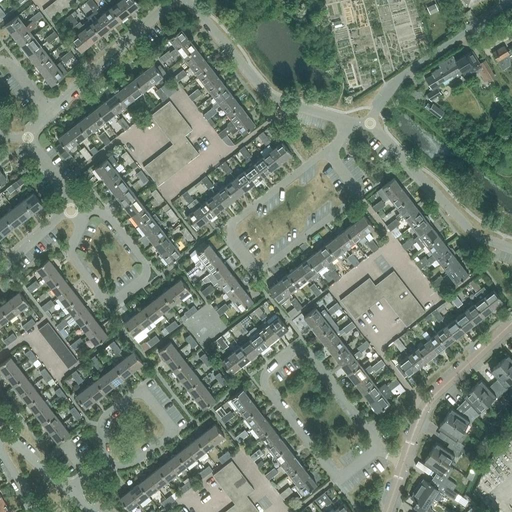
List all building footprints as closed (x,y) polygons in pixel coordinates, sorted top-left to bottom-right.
[(57,0),(55,0),(52,2),(60,12),(65,9),(57,0)] [(65,0),(57,0),(65,9),(69,5),(65,0)] [(115,0),(117,2),(111,8),(120,20),(130,12),(120,0),(115,0)] [(136,0),(120,0),(130,12),(140,4),(136,0)] [(52,2),(48,6),(55,16),(60,12),(52,2)] [(95,3),(90,6),(94,11),(98,8),(95,3)] [(434,4),(427,7),(430,14),(438,10),(434,4)] [(55,16),(48,6),(43,10),(50,20),(55,16)] [(111,8),(101,16),(110,28),(120,20),(111,8)] [(35,15),(39,20),(43,17),(39,12),(35,15)] [(67,17),(70,22),(75,18),(71,14),(67,17)] [(13,36),(21,46),(33,36),(29,31),(35,26),(34,24),(39,20),(35,15),(30,19),(31,21),(25,26),(13,36)] [(5,26),(13,36),(25,26),(18,16),(5,26)] [(101,16),(91,23),(101,36),(110,28),(101,16)] [(75,18),(70,22),(74,27),(79,23),(75,18)] [(80,22),(76,25),(81,31),(91,43),(101,36),(91,23),(88,20),(82,24),(80,22)] [(176,47),(188,38),(181,29),(169,38),(176,47)] [(55,31),(50,35),(54,40),(58,36),(55,31)] [(91,43),(81,31),(71,39),(81,51),(91,43)] [(54,40),(50,35),(45,39),(49,44),(54,40)] [(21,46),(28,55),(41,46),(33,36),(21,46)] [(184,57),(195,48),(188,38),(176,47),(170,52),(169,50),(165,53),(166,56),(165,56),(167,59),(172,55),(173,57),(180,52),(184,57)] [(28,55),(36,65),(49,56),(41,46),(28,55)] [(511,46),(509,48),(511,51),(509,53),(505,46),(493,54),(503,70),(510,65),(510,59),(511,57),(511,46)] [(191,67),(203,58),(195,48),(184,57),(191,67)] [(70,51),(65,55),(69,59),(74,56),(70,51)] [(461,71),(464,74),(465,76),(473,71),(474,74),(482,69),(479,64),(480,63),(472,51),(466,54),(466,53),(455,59),(462,70),(461,71)] [(69,59),(65,55),(61,58),(64,63),(69,59)] [(36,65),(44,75),(56,66),(49,56),(36,65)] [(442,94),(438,88),(441,86),(442,87),(445,86),(445,85),(454,80),(464,74),(461,71),(462,70),(454,57),(440,66),(442,70),(427,80),(434,91),(427,95),(432,102),(439,98),(438,97),(442,94)] [(199,76),(210,67),(203,58),(191,67),(199,76)] [(480,63),(479,64),(482,69),(483,71),(485,74),(492,71),(485,60),(480,63)] [(56,66),(44,75),(52,85),(68,73),(60,63),(56,66)] [(153,64),(144,71),(153,84),(163,76),(153,64)] [(206,86),(218,77),(210,67),(199,76),(206,86)] [(183,69),(179,72),(181,75),(179,76),(182,79),(187,74),(183,69)] [(144,71),(134,79),(144,91),(153,84),(144,71)] [(487,78),(490,82),(496,78),(492,71),(485,74),(487,78)] [(181,75),(179,72),(173,77),(177,82),(182,79),(179,76),(181,75)] [(213,96),(225,86),(218,77),(206,86),(213,96)] [(134,79),(125,86),(134,98),(144,91),(134,79)] [(125,86),(115,94),(125,106),(134,98),(125,86)] [(213,105),(213,108),(214,110),(221,105),(233,96),(225,86),(213,96),(218,101),(213,105)] [(155,92),(159,96),(161,94),(162,95),(165,93),(160,88),(155,92)] [(197,88),(193,91),(196,94),(194,95),(196,98),(202,93),(197,88)] [(196,94),(193,91),(188,95),(192,101),(196,98),(194,95),(196,94)] [(115,94),(105,101),(115,113),(125,106),(115,94)] [(221,105),(228,115),(240,106),(233,96),(221,105)] [(105,101),(96,109),(106,120),(115,113),(105,101)] [(170,101),(160,108),(164,113),(173,105),(170,101)] [(428,104),(425,107),(439,118),(443,112),(433,104),(431,107),(428,104)] [(164,113),(168,118),(177,110),(173,105),(164,113)] [(228,124),(227,127),(229,129),(235,124),(236,124),(248,115),(240,106),(228,115),(232,120),(228,124)] [(151,116),(155,120),(164,113),(160,108),(151,116)] [(96,109),(86,116),(96,128),(106,120),(96,109)] [(177,110),(168,118),(171,123),(181,115),(177,110)] [(207,120),(211,116),(209,114),(211,113),(209,111),(203,115),(207,120)] [(155,120),(158,125),(168,118),(164,113),(155,120)] [(158,125),(170,139),(179,132),(175,128),(185,120),(181,115),(171,123),(168,118),(158,125)] [(235,124),(229,129),(231,131),(233,134),(239,129),(243,134),(255,125),(248,115),(236,124),(235,124)] [(86,116),(77,123),(87,135),(96,128),(86,116)] [(175,128),(179,132),(188,125),(185,120),(175,128)] [(71,128),(67,131),(77,143),(87,135),(77,123),(75,123),(71,125),(71,128)] [(179,132),(182,137),(185,135),(192,130),(188,125),(179,132)] [(77,143),(67,131),(57,138),(61,143),(56,148),(65,159),(71,155),(67,150),(77,143)] [(170,139),(173,144),(182,137),(179,132),(170,139)] [(173,144),(172,145),(176,149),(188,140),(185,136),(185,135),(182,137),(173,144)] [(180,155),(185,151),(192,145),(188,140),(176,149),(180,154),(180,155)] [(273,150),(282,162),(292,155),(282,142),(273,150)] [(172,145),(167,149),(175,158),(180,154),(176,149),(172,145)] [(185,151),(191,160),(199,154),(192,145),(185,151)] [(167,149),(163,152),(170,162),(175,158),(167,149)] [(263,157),(272,169),(282,162),(273,150),(263,157)] [(180,155),(187,163),(191,160),(185,151),(180,155)] [(161,169),(156,173),(163,182),(187,163),(180,155),(180,154),(175,158),(170,162),(163,152),(153,160),(161,169)] [(244,172),(253,184),(263,177),(254,164),(249,158),(251,157),(247,152),(245,154),(244,153),(242,155),(246,160),(245,161),(250,167),(244,172)] [(102,178),(114,169),(119,165),(111,156),(95,169),(102,178)] [(127,158),(125,160),(129,165),(134,161),(130,157),(128,159),(127,158)] [(254,164),(263,177),(272,169),(263,157),(254,164)] [(153,160),(148,164),(156,173),(161,169),(153,160)] [(144,167),(151,177),(156,173),(148,164),(144,167)] [(225,168),(223,169),(227,175),(232,171),(229,167),(226,169),(225,168)] [(102,178),(109,188),(121,178),(114,169),(102,178)] [(136,175),(139,179),(142,177),(143,178),(145,176),(141,171),(136,175)] [(234,179),(244,192),(253,184),(244,172),(234,179)] [(156,173),(151,177),(158,186),(163,182),(156,173)] [(142,177),(139,179),(143,184),(148,180),(145,176),(143,178),(142,177)] [(117,197),(129,188),(132,185),(128,180),(125,183),(121,178),(109,188),(117,197)] [(225,187),(234,199),(244,192),(234,179),(225,187)] [(389,197),(401,188),(393,179),(377,192),(384,201),(389,197)] [(16,181),(11,185),(15,189),(19,186),(16,181)] [(206,182),(204,184),(209,190),(213,186),(210,182),(207,184),(206,182)] [(15,189),(11,185),(7,189),(10,193),(15,189)] [(215,194),(225,206),(234,199),(225,187),(215,194)] [(117,197),(116,198),(118,201),(118,203),(120,206),(122,207),(124,206),(124,207),(136,197),(129,188),(117,197)] [(397,207),(408,198),(401,188),(389,197),(397,207)] [(150,194),(154,198),(156,196),(158,197),(160,195),(156,190),(150,194)] [(33,193),(23,201),(33,213),(43,205),(33,193)] [(206,201),(215,214),(225,206),(215,194),(206,201)] [(156,196),(154,198),(158,203),(163,199),(160,195),(158,197),(156,196)] [(124,207),(132,216),(144,207),(136,197),(124,207)] [(205,221),(196,209),(197,208),(192,202),(194,201),(190,197),(188,198),(187,197),(185,199),(189,204),(187,205),(192,212),(186,216),(196,228),(205,221)] [(404,217),(416,207),(408,198),(397,207),(400,212),(395,216),(399,221),(404,217)] [(197,208),(196,209),(205,221),(215,214),(206,201),(201,205),(196,199),(194,201),(192,202),(197,208)] [(381,200),(377,203),(379,206),(378,207),(380,209),(385,205),(381,200)] [(23,201),(13,208),(23,220),(33,213),(23,201)] [(379,206),(377,203),(371,207),(375,213),(380,209),(378,207),(379,206)] [(132,216),(139,226),(151,216),(144,207),(132,216)] [(411,226),(423,217),(416,207),(404,217),(411,226)] [(13,208),(4,216),(13,228),(23,220),(13,208)] [(165,213),(169,217),(171,215),(172,216),(175,214),(171,209),(165,213)] [(151,216),(139,226),(147,235),(158,226),(161,223),(158,219),(154,214),(151,216)] [(171,215),(169,217),(173,222),(178,218),(175,214),(172,216),(171,215)] [(364,215),(355,222),(364,235),(369,241),(373,238),(368,232),(374,227),(364,215)] [(4,216),(0,218),(0,231),(3,236),(13,228),(4,216)] [(423,217),(411,226),(419,236),(431,227),(428,223),(428,222),(429,221),(429,220),(427,216),(425,216),(424,217),(423,217)] [(396,219),(392,223),(393,225),(392,226),(394,228),(400,224),(396,219)] [(355,223),(345,230),(355,242),(364,235),(355,223)] [(147,235),(154,245),(166,235),(158,226),(147,235)] [(419,236),(414,239),(422,249),(426,245),(438,236),(431,227),(419,236)] [(180,231),(184,236),(186,234),(187,235),(190,233),(185,228),(180,231)] [(336,237),(345,249),(348,247),(355,242),(345,230),(336,237)] [(154,245),(161,254),(173,245),(166,235),(154,245)] [(438,236),(426,245),(430,251),(426,254),(430,258),(434,255),(446,246),(438,236)] [(336,237),(326,245),(335,257),(345,249),(336,237)] [(411,238),(407,241),(408,244),(407,245),(409,247),(415,243),(411,238)] [(366,243),(369,247),(372,245),(373,246),(376,245),(371,239),(366,243)] [(173,245),(161,254),(169,263),(181,254),(176,249),(179,247),(176,243),(173,245)] [(198,268),(204,263),(216,254),(209,244),(197,253),(200,258),(195,262),(196,264),(195,265),(196,266),(198,268)] [(326,245),(316,252),(326,264),(331,271),(333,269),(335,267),(330,261),(335,257),(326,245)] [(372,245),(369,247),(374,253),(379,249),(376,245),(373,246),(372,245)] [(425,257),(421,261),(423,263),(422,264),(424,266),(429,262),(430,264),(437,259),(441,265),(453,255),(454,254),(454,252),(452,248),(450,248),(447,245),(446,246),(434,255),(430,258),(428,260),(425,257)] [(316,252),(307,260),(316,272),(326,264),(316,252)] [(204,263),(212,273),(224,263),(216,254),(204,263)] [(441,265),(449,274),(461,265),(453,255),(441,265)] [(37,268),(44,278),(56,269),(49,259),(37,268)] [(307,260),(297,267),(307,279),(310,282),(319,275),(316,272),(307,260)] [(212,273),(219,282),(231,273),(224,263),(212,273)] [(461,265),(449,274),(456,284),(468,275),(461,265)] [(297,267),(288,274),(297,287),(307,279),(297,267)] [(44,278),(52,288),(64,278),(56,269),(44,278)] [(328,273),(331,277),(334,275),(335,276),(337,274),(333,269),(331,271),(328,273)] [(385,277),(384,278),(390,286),(400,278),(394,271),(385,277)] [(219,282),(226,292),(239,282),(231,273),(219,282)] [(288,274),(278,282),(288,294),(297,287),(288,274)] [(440,276),(436,280),(438,282),(437,283),(439,285),(444,281),(440,276)] [(52,288),(59,297),(71,288),(64,278),(52,288)] [(369,278),(364,282),(371,292),(376,288),(375,286),(376,285),(369,278)] [(384,278),(379,282),(389,294),(393,291),(394,290),(390,286),(384,278)] [(400,278),(390,286),(394,290),(403,283),(400,278)] [(181,279),(171,287),(181,299),(190,291),(181,279)] [(469,284),(472,288),(475,286),(476,287),(478,285),(474,280),(469,284)] [(27,288),(28,290),(38,283),(36,281),(27,288)] [(226,292),(234,301),(246,292),(239,282),(226,292)] [(288,294),(278,282),(269,289),(280,304),(290,297),(288,294)] [(364,282),(359,286),(367,295),(371,292),(364,282)] [(376,285),(375,286),(376,288),(384,297),(384,298),(389,294),(379,282),(376,285)] [(38,283),(28,290),(30,293),(40,285),(38,283)] [(309,287),(312,291),(315,290),(316,291),(319,289),(314,283),(309,287)] [(394,290),(393,291),(397,295),(407,288),(403,283),(394,290)] [(472,288),(476,293),(479,291),(484,297),(493,310),(503,302),(494,290),(489,294),(483,287),(481,289),(478,285),(476,287),(475,286),(472,288)] [(359,286),(354,289),(362,299),(367,295),(359,286)] [(171,287),(162,294),(171,306),(181,299),(171,287)] [(59,297),(67,307),(78,298),(71,288),(59,297)] [(209,290),(207,288),(201,292),(205,297),(209,294),(207,291),(209,290)] [(376,288),(371,292),(379,301),(384,297),(376,288)] [(407,288),(397,295),(401,300),(411,292),(407,288)] [(354,289),(350,293),(357,303),(362,299),(354,289)] [(19,291),(10,299),(19,311),(29,304),(19,291)] [(384,298),(383,298),(387,303),(397,295),(393,291),(389,294),(384,298)] [(479,301),(474,305),(484,317),(493,310),(484,297),(479,291),(476,293),(474,294),(479,301)] [(246,292),(234,301),(241,311),(253,302),(246,292)] [(371,292),(367,295),(374,305),(379,301),(371,292)] [(411,292),(401,300),(404,305),(414,297),(411,292)] [(350,293),(345,297),(352,306),(357,303),(350,293)] [(162,294),(153,302),(162,313),(171,306),(162,294)] [(450,298),(453,303),(456,301),(457,302),(459,300),(455,294),(450,298)] [(367,295),(362,299),(369,308),(374,305),(367,295)] [(397,295),(387,303),(391,308),(401,300),(397,295)] [(345,297),(340,301),(347,311),(352,306),(345,297)] [(414,297),(404,305),(408,310),(418,302),(414,297)] [(70,312),(64,317),(66,319),(67,321),(73,316),(74,316),(86,307),(78,298),(67,307),(70,312)] [(10,299),(0,306),(10,319),(19,311),(10,299)] [(362,299),(357,303),(365,312),(369,308),(362,299)] [(41,307),(43,309),(52,302),(50,300),(41,307)] [(401,300),(391,308),(395,313),(404,305),(401,300)] [(456,301),(453,303),(457,308),(462,304),(459,300),(457,302),(456,301)] [(52,302),(43,309),(45,312),(47,310),(54,304),(52,302)] [(153,302),(143,309),(152,321),(162,313),(153,302)] [(418,302),(408,310),(412,315),(422,307),(418,302)] [(357,303),(352,306),(360,316),(365,312),(357,303)] [(404,305),(395,313),(398,317),(408,310),(404,305)] [(474,305),(465,312),(474,324),(484,317),(474,305)] [(0,306),(0,326),(10,319),(0,306)] [(194,306),(189,310),(192,315),(197,311),(194,306)] [(335,308),(333,306),(328,310),(331,315),(336,312),(334,309),(335,308)] [(352,306),(347,311),(355,320),(360,316),(352,306)] [(74,316),(81,326),(93,317),(86,307),(74,316)] [(224,309),(222,307),(216,311),(220,316),(224,313),(222,310),(224,309)] [(316,307),(303,317),(311,326),(323,317),(328,313),(324,309),(320,313),(316,307)] [(422,307),(412,315),(416,320),(426,312),(422,307)] [(143,309),(134,317),(143,328),(152,321),(143,309)] [(431,313),(434,317),(437,315),(438,317),(440,314),(436,309),(431,313)] [(408,310),(398,317),(402,322),(412,315),(408,310)] [(260,313),(257,315),(262,320),(266,316),(263,312),(261,314),(260,313)] [(465,312),(455,319),(465,332),(474,324),(465,312)] [(323,317),(311,326),(318,336),(330,327),(335,323),(328,313),(323,317)] [(266,321),(269,324),(278,337),(288,329),(276,314),(266,321)] [(437,315),(434,317),(439,323),(444,319),(440,314),(438,317),(437,315)] [(412,315),(402,322),(406,327),(416,320),(412,315)] [(81,326),(89,336),(101,326),(93,317),(81,326)] [(143,328),(134,317),(124,324),(133,336),(143,328)] [(32,319),(27,322),(31,327),(35,323),(32,319)] [(56,326),(58,328),(67,321),(66,319),(56,326)] [(455,319),(446,327),(455,339),(465,332),(455,319)] [(67,321),(58,328),(60,331),(64,338),(67,336),(62,329),(69,324),(67,321)] [(175,321),(170,324),(174,329),(179,325),(175,321)] [(235,325),(238,330),(241,328),(242,329),(244,327),(240,321),(235,325)] [(31,327),(27,322),(23,326),(26,331),(31,327)] [(48,322),(38,330),(68,368),(78,361),(48,322)] [(330,327),(318,336),(326,345),(338,336),(344,331),(342,329),(340,330),(338,330),(339,327),(335,323),(330,327)] [(174,329),(170,324),(165,328),(169,333),(174,329)] [(269,324),(259,332),(269,344),(278,337),(269,324)] [(412,328),(415,332),(418,330),(419,331),(421,329),(417,324),(412,328)] [(101,326),(89,336),(96,345),(108,336),(101,326)] [(241,328),(238,330),(242,335),(248,331),(244,327),(242,329),(241,328)] [(249,333),(246,335),(250,339),(259,351),(269,344),(259,332),(256,327),(255,328),(255,327),(249,332),(249,333)] [(446,327),(436,334),(445,346),(455,339),(446,327)] [(13,333),(8,337),(12,342),(17,338),(13,333)] [(436,334),(426,342),(436,354),(445,346),(436,334)] [(156,335),(151,339),(154,344),(159,340),(156,335)] [(185,338),(189,343),(194,339),(190,335),(185,338)] [(216,340),(219,344),(222,342),(223,344),(225,342),(221,336),(216,340)] [(326,346),(333,355),(345,346),(338,336),(326,346)] [(12,342),(8,337),(4,341),(7,345),(12,342)] [(80,338),(71,345),(73,348),(82,340),(80,338)] [(154,344),(151,339),(146,343),(146,342),(141,346),(145,351),(154,344)] [(194,339),(189,343),(193,348),(197,344),(194,339)] [(250,339),(240,347),(250,359),(251,360),(253,360),(256,358),(256,356),(260,353),(259,351),(250,339)] [(73,348),(74,350),(84,342),(82,340),(73,348)] [(158,351),(166,361),(178,351),(170,342),(158,351)] [(426,342),(417,349),(426,361),(436,354),(426,342)] [(333,355),(341,365),(353,355),(345,346),(333,355)] [(240,347),(231,354),(240,366),(250,359),(240,347)] [(417,349),(408,356),(417,368),(426,361),(417,349)] [(26,353),(29,358),(34,355),(30,350),(26,353)] [(353,355),(341,365),(348,374),(360,365),(356,360),(363,355),(361,353),(359,350),(353,355)] [(166,361),(173,370),(185,361),(178,351),(166,361)] [(128,356),(124,359),(134,372),(143,365),(133,352),(128,356)] [(200,357),(204,362),(208,358),(205,354),(200,357)] [(240,366),(231,354),(221,362),(230,374),(240,366)] [(505,357),(499,363),(511,376),(511,359),(508,355),(505,358),(505,357)] [(95,356),(93,358),(100,367),(102,365),(95,356)] [(417,368),(408,356),(398,364),(407,376),(417,368)] [(0,364),(0,368),(6,376),(18,366),(11,357),(0,364)] [(100,367),(93,358),(90,360),(98,369),(100,367)] [(208,358),(204,362),(207,367),(212,363),(208,358)] [(124,359),(114,366),(125,379),(134,372),(124,359)] [(381,359),(377,363),(379,365),(378,366),(380,369),(385,365),(381,359)] [(173,370),(181,380),(193,371),(185,361),(173,370)] [(379,365),(377,363),(372,367),(374,369),(376,372),(380,369),(378,366),(379,365)] [(498,379),(493,383),(503,394),(508,389),(506,387),(508,385),(511,381),(511,376),(499,363),(493,369),(490,371),(498,379)] [(348,374),(356,384),(367,374),(374,369),(372,367),(370,365),(364,370),(360,365),(348,374)] [(6,376),(13,385),(25,376),(18,366),(6,376)] [(114,366),(105,374),(116,387),(125,379),(114,366)] [(40,372),(44,377),(48,373),(45,369),(40,372)] [(76,371),(73,373),(81,382),(83,380),(76,371)] [(181,380),(188,389),(200,380),(193,371),(181,380)] [(215,376),(218,381),(223,377),(219,372),(215,376)] [(48,373),(44,377),(47,382),(52,378),(48,373)] [(81,382),(73,373),(71,374),(79,384),(81,382)] [(105,374),(95,381),(106,394),(116,387),(105,374)] [(356,384),(363,393),(375,384),(367,374),(356,384)] [(13,385),(20,395),(33,385),(25,376),(13,385)] [(223,377),(218,381),(222,386),(227,382),(223,377)] [(188,389),(196,399),(208,390),(200,380),(188,389)] [(478,383),(472,388),(487,404),(493,399),(496,397),(497,399),(503,394),(493,383),(488,388),(481,380),(478,383)] [(95,381),(86,388),(96,402),(106,394),(95,381)] [(382,393),(370,403),(378,412),(390,403),(386,398),(392,393),(390,391),(394,388),(393,385),(394,384),(392,382),(387,386),(389,389),(383,394),(382,393)] [(375,384),(363,393),(370,403),(382,393),(383,394),(389,389),(387,386),(385,383),(378,388),(375,384)] [(20,395),(28,404),(40,395),(33,385),(20,395)] [(59,388),(54,391),(58,396),(63,392),(59,388)] [(96,402),(86,388),(76,396),(86,410),(96,402)] [(471,404),(466,409),(476,418),(481,414),(479,412),(481,410),(487,404),(472,388),(466,394),(463,397),(471,404)] [(231,399),(238,408),(250,399),(243,389),(231,399)] [(208,390),(196,399),(203,409),(215,399),(208,390)] [(63,392),(58,396),(62,401),(67,397),(63,392)] [(28,404),(35,414),(50,402),(48,399),(45,401),(40,395),(28,404)] [(238,408),(245,418),(258,409),(250,399),(238,408)] [(48,404),(35,414),(43,423),(55,414),(48,404)] [(70,410),(73,415),(78,411),(74,407),(70,410)] [(449,412),(445,418),(463,431),(468,424),(467,424),(469,421),(472,423),(476,418),(466,409),(460,414),(451,408),(449,412)] [(245,418),(253,427),(265,418),(258,409),(245,418)] [(78,411),(73,415),(77,420),(81,416),(78,411)] [(43,423),(50,433),(62,423),(55,414),(43,423)] [(253,427),(260,437),(272,428),(265,418),(253,427)] [(443,440),(449,443),(461,451),(462,449),(465,446),(456,440),(458,437),(459,437),(463,431),(445,418),(440,425),(438,428),(447,434),(443,440)] [(62,423),(50,433),(57,442),(70,433),(62,423)] [(215,424),(206,432),(215,444),(224,437),(215,424)] [(494,427),(490,431),(495,437),(499,433),(494,427)] [(260,437),(268,446),(280,437),(272,428),(260,437)] [(206,432),(196,439),(205,451),(215,444),(206,432)] [(485,438),(481,443),(488,447),(491,443),(495,438),(488,433),(485,438)] [(268,446),(275,456),(287,447),(280,437),(268,446)] [(196,439),(186,446),(196,459),(205,451),(196,439)] [(434,446),(430,453),(448,465),(453,459),(453,458),(454,456),(457,457),(461,451),(449,443),(445,449),(436,443),(434,446)] [(186,446),(177,454),(186,466),(196,459),(186,446)] [(275,456),(282,466),(294,456),(287,447),(275,456)] [(260,449),(255,452),(257,454),(256,456),(258,458),(263,454),(260,449)] [(448,465),(430,453),(425,459),(423,463),(441,475),(443,472),(444,472),(448,465)] [(177,454),(167,461),(177,473),(186,466),(177,454)] [(227,460),(223,455),(218,459),(222,464),(227,460)] [(282,466),(290,475),(302,466),(294,456),(282,466)] [(232,460),(222,468),(226,473),(236,466),(232,460)] [(474,460),(466,477),(472,480),(480,463),(474,460)] [(167,461),(158,468),(167,481),(177,473),(167,461)] [(209,466),(205,469),(208,474),(213,471),(209,466)] [(226,473),(230,478),(240,470),(236,466),(226,473)] [(290,475),(297,484),(309,475),(302,466),(290,475)] [(158,468),(148,476),(157,488),(167,481),(158,468)] [(212,476),(216,481),(226,473),(222,468),(212,476)] [(208,474),(205,469),(199,473),(203,478),(208,474)] [(230,478),(234,483),(243,475),(240,470),(230,478)] [(272,473),(270,471),(264,475),(268,480),(272,477),(271,475),(272,473)] [(216,481),(220,486),(230,478),(226,473),(216,481)] [(234,483),(237,488),(247,480),(243,475),(234,483)] [(309,475),(297,484),(294,487),(301,497),(304,494),(317,485),(309,475)] [(148,476),(139,483),(148,495),(157,488),(148,476)] [(445,477),(441,483),(453,491),(457,485),(445,477)] [(220,486),(223,490),(234,483),(230,478),(220,486)] [(237,488),(241,492),(251,485),(247,480),(237,488)] [(420,483),(416,488),(432,499),(437,503),(444,493),(423,480),(421,484),(420,483)] [(139,483),(129,490),(138,503),(148,495),(139,483)] [(223,490),(227,495),(237,488),(234,483),(223,490)] [(453,491),(441,483),(446,486),(443,492),(458,502),(461,496),(453,491)] [(189,489),(186,484),(180,488),(184,493),(189,489)] [(241,492),(245,497),(247,496),(255,490),(251,485),(241,492)] [(227,495),(231,500),(241,492),(237,488),(227,495)] [(414,493),(411,498),(425,507),(426,508),(429,505),(432,499),(416,488),(413,493),(414,493)] [(138,503),(129,490),(119,498),(129,510),(138,503)] [(231,500),(235,505),(245,497),(241,492),(231,500)] [(319,504),(323,501),(325,499),(327,500),(329,498),(325,493),(315,500),(319,504)] [(247,496),(245,497),(235,505),(234,505),(238,510),(251,500),(247,496)] [(170,503),(167,499),(161,503),(165,508),(171,503),(170,503)] [(238,510),(239,511),(245,511),(247,511),(255,505),(254,505),(251,500),(238,510)] [(3,501),(0,502),(0,511),(9,511),(10,511),(3,501)] [(335,510),(336,511),(351,511),(344,503),(335,510)]
